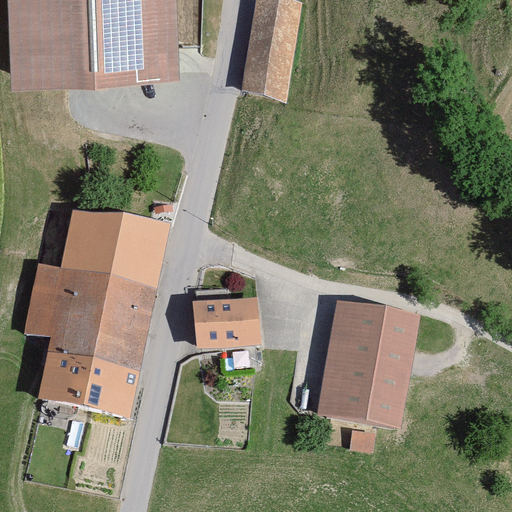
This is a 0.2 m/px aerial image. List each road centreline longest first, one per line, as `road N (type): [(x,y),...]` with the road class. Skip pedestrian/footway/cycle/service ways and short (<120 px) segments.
road 1 (tertiary): [(129,511),(240,0)]
road 2 (track): [(187,238),(310,283),(441,312),(511,345)]
